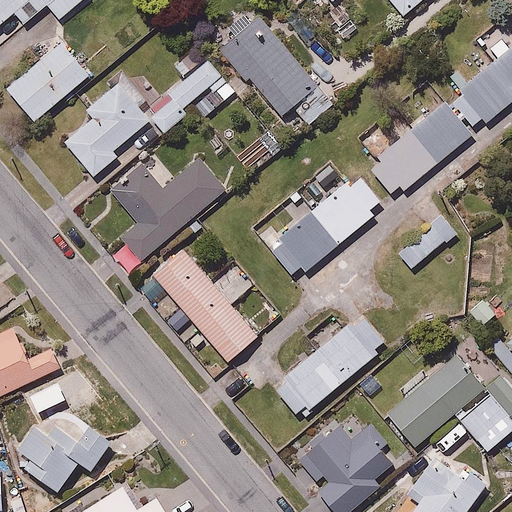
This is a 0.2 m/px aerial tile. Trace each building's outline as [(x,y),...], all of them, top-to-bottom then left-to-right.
[(0,0),(0,22),(17,8),(27,0),(0,0)] [(27,0),(17,8),(38,34),(75,4),(91,23),(106,12),(96,0),(27,0)] [(395,0),(409,16),(426,0),(395,0)] [(258,12),(220,45),(283,115),(297,103),(312,120),(336,98),(258,12)] [(372,168),(391,190),(401,181),(409,190),(476,131),(473,127),(486,116),(492,123),(511,106),(511,43),(502,32),(491,42),(501,54),(372,168)] [(38,119),(95,72),(64,36),(8,83),(38,119)] [(188,104),(227,73),(214,57),(208,62),(196,47),(177,62),(190,77),(151,108),(169,131),(194,111),(188,104)] [(117,147),(152,118),(119,77),(86,104),(96,115),(67,139),(97,176),(123,155),(117,147)] [(143,259),(231,183),(204,151),(166,184),(146,161),(114,189),(141,219),(122,235),(143,259)] [(385,203),(360,174),(274,248),(294,272),(304,264),(308,269),(385,203)] [(451,235),(438,219),(401,251),(415,266),(451,235)] [(187,243),(154,270),(230,361),(262,335),(234,301),(255,284),(240,266),(220,283),(187,243)] [(489,293),(472,308),(485,324),(502,309),(489,293)] [(386,339),(362,310),(273,384),(303,421),(385,352),(379,345),(386,339)] [(0,396),(63,366),(51,341),(34,350),(21,321),(0,330),(0,396)] [(511,333),(507,338),(497,326),(485,336),(511,367),(511,333)] [(511,373),(509,370),(488,386),(454,342),(398,384),(410,400),(393,413),(416,442),(459,409),(488,447),(511,428),(511,373)] [(60,488),(82,459),(96,469),(119,440),(89,417),(79,430),(58,415),(50,426),(42,421),(16,455),(60,488)] [(338,511),(350,511),(385,482),(379,475),(401,455),(369,420),(353,434),(343,423),(304,458),(325,481),(317,488),(338,511)] [(467,511),(491,480),(440,443),(406,489),(420,499),(410,511),(467,511)] [(170,511),(154,487),(139,496),(128,479),(75,511),(170,511)]
